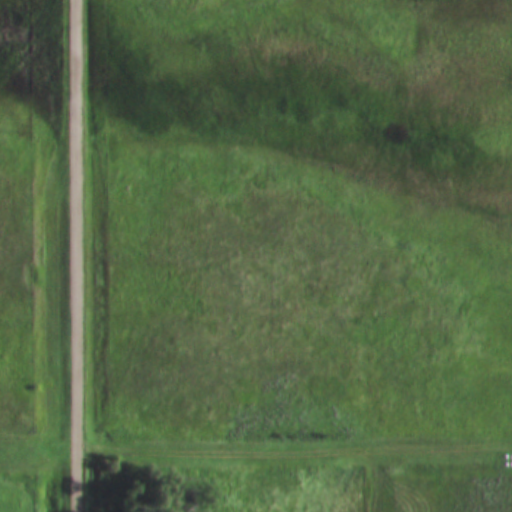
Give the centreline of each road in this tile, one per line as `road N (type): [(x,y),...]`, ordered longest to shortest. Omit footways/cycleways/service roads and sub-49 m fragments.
road 1 (track): [(0,452),(511,446)]
road 2 (residential): [(76,511),(74,0)]
